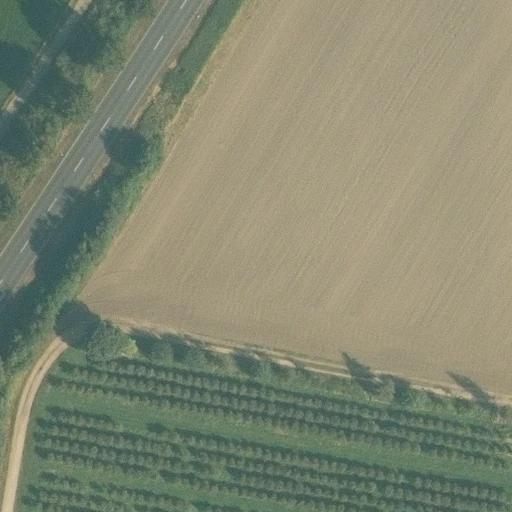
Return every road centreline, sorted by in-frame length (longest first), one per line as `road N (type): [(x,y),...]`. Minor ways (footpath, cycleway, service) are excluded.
road 1 (track): [(511,402),(75,328),(28,392),(4,511)]
road 2 (primary): [(186,0),(0,283)]
road 3 (track): [(0,130),(86,0)]
